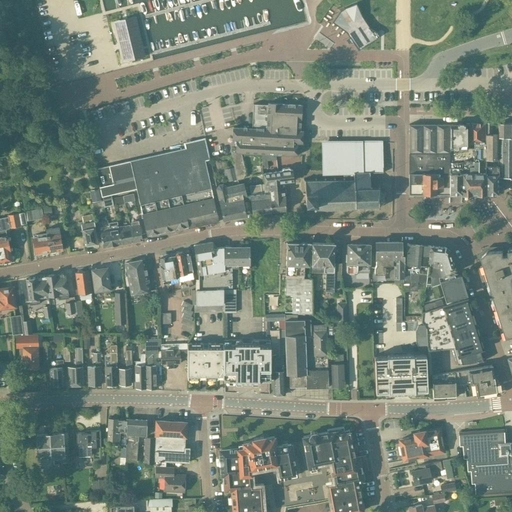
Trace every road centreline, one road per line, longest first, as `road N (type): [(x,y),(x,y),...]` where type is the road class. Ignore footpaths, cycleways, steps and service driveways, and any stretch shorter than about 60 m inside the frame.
road 1 (residential): [(401,231),(209,231),(0,275)]
road 2 (residential): [(401,231),(401,121),(318,121),(314,86)]
road 3 (residential): [(511,390),(461,245),(401,231)]
road 4 (tertiary): [(0,404),(202,401)]
road 5 (tertiary): [(202,401),(367,410)]
road 6 (tertiary): [(367,410),(511,403)]
road 7 (unclassified): [(304,86),(245,85),(182,101)]
